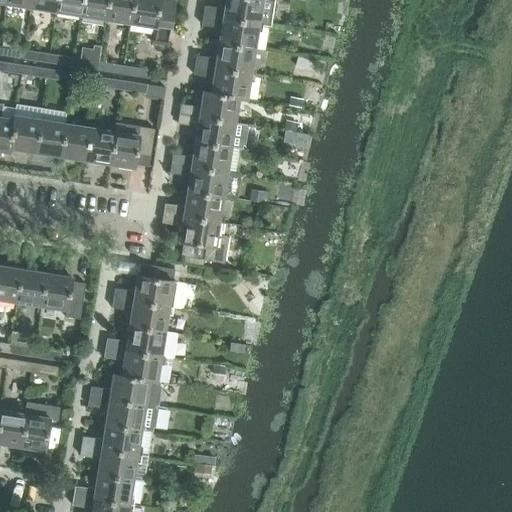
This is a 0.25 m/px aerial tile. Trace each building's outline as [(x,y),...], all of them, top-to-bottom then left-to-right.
[(31,0),(31,8),(56,12),(57,0),(31,0)] [(57,0),(56,12),(81,16),(83,0),(57,0)] [(83,0),(81,16),(105,19),(108,0),(83,0)] [(108,0),(105,19),(130,23),(134,0),(108,0)] [(134,0),(130,23),(155,27),(160,0),(134,0)] [(168,45),(175,0),(160,0),(155,27),(152,42),(168,45)] [(204,6),(203,15),(258,24),(262,0),(225,0),(224,8),(204,6)] [(219,43),(254,49),(258,24),(203,15),(201,25),(221,29),(219,43)] [(250,74),(254,49),(219,43),(216,58),(196,56),(195,65),(250,74)] [(0,46),(0,55),(16,58),(18,50),(0,46)] [(29,60),(48,63),(49,54),(30,52),(29,60)] [(49,54),(48,63),(66,66),(68,57),(49,54)] [(79,68),(97,71),(99,62),(80,59),(79,68)] [(2,71),(21,74),(22,65),(3,62),(2,71)] [(97,71),(116,74),(117,65),(99,62),(97,71)] [(22,65),(21,74),(39,77),(41,68),(22,65)] [(213,79),(211,93),(211,94),(238,98),(246,99),(250,74),(195,65),(193,74),(213,79)] [(128,76),(148,79),(149,70),(130,67),(128,76)] [(52,79),(70,82),(72,73),(53,70),(52,79)] [(70,82),(89,85),(91,76),(72,73),(70,82)] [(101,87),(120,90),(121,81),(103,78),(101,87)] [(120,90),(146,94),(147,85),(121,81),(120,90)] [(180,104),(179,114),(235,122),(238,98),(211,94),(211,93),(203,91),(201,107),(180,104)] [(195,142),(231,147),(235,122),(179,114),(177,123),(197,127),(195,142)] [(0,150),(9,152),(10,148),(15,116),(14,116),(13,120),(0,117),(0,150)] [(39,120),(15,116),(10,148),(34,152),(39,120)] [(39,120),(34,152),(59,156),(64,124),(39,120)] [(59,156),(84,160),(89,127),(64,124),(59,156)] [(109,164),(114,131),(89,127),(84,160),(109,164)] [(139,135),(114,131),(109,164),(134,168),(137,152),(150,155),(154,130),(140,127),(139,135)] [(173,154),(171,163),(227,172),(231,147),(195,142),(193,156),(173,154)] [(189,177),(187,191),(223,197),(227,172),(171,163),(170,173),(189,177)] [(165,204),(163,213),(219,222),(223,197),(187,191),(185,206),(165,204)] [(163,213),(162,223),(181,227),(179,242),(215,247),(219,222),(163,213)] [(138,276),(172,281),(174,270),(140,264),(138,276)] [(0,299),(16,302),(21,270),(0,266),(0,299)] [(66,310),(71,282),(72,278),(63,276),(64,273),(61,270),(50,268),(47,271),(46,274),(41,306),(66,310)] [(16,302),(41,306),(46,274),(21,270),(16,302)] [(115,289),(113,298),(169,307),(181,309),(185,283),(172,281),(138,276),(137,276),(135,291),(115,289)] [(66,310),(65,317),(79,319),(85,284),(71,282),(66,310)] [(132,311),(129,326),(165,332),(169,307),(113,298),(112,307),(132,311)] [(165,332),(129,326),(127,341),(107,339),(105,348),(173,359),(177,334),(165,332)] [(0,351),(9,353),(10,345),(0,342),(0,351)] [(10,345),(9,353),(28,356),(29,348),(10,345)] [(157,381),(169,383),(173,359),(105,348),(104,357),(124,361),(121,376),(157,382),(157,381)] [(40,358),(59,362),(61,353),(41,350),(40,358)] [(13,369),(31,372),(33,363),(14,360),(13,369)] [(33,363),(31,372),(57,376),(58,368),(33,363)] [(157,382),(121,376),(113,375),(111,390),(91,387),(89,396),(157,407),(161,382),(157,382)] [(105,425),(111,425),(141,430),(153,432),(157,407),(89,396),(88,406),(108,410),(105,425)] [(26,403),(24,414),(19,447),(45,451),(50,420),(57,421),(60,408),(26,403)] [(0,443),(19,447),(24,414),(0,410),(0,443)] [(103,439),(83,437),(81,446),(137,455),(141,430),(111,425),(105,425),(103,439)] [(149,457),(137,455),(81,446),(80,456),(100,460),(97,474),(133,480),(145,482),(149,457)] [(75,487),(73,496),(129,505),(133,480),(97,474),(95,489),(75,487)] [(91,511),(128,511),(129,505),(73,496),(72,505),(92,510),(91,511)]
